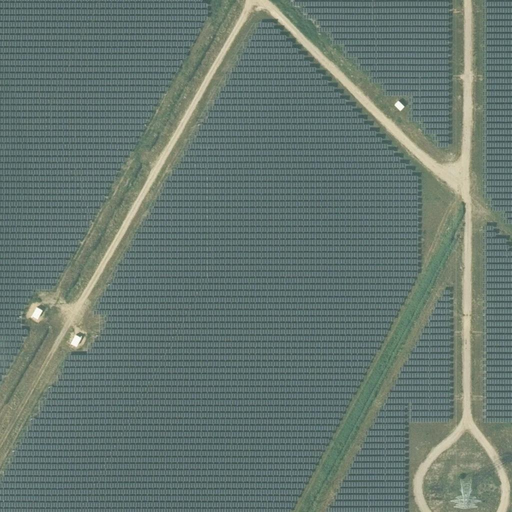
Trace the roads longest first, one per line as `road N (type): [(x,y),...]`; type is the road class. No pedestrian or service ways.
road 1 (track): [(252,0),(0,444)]
road 2 (track): [(466,419),(466,0)]
road 3 (track): [(464,184),(260,0)]
